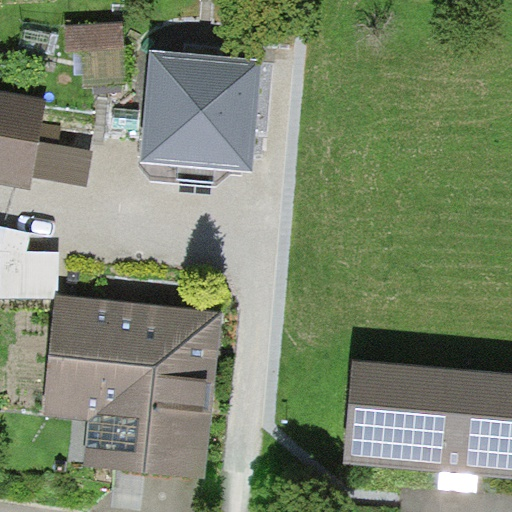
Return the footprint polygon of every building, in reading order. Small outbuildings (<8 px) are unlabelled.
[(125,24),(66,28),(67,56),(126,52),(125,24)] [(253,180),(264,65),(203,60),(151,56),(141,170),(253,180)] [(0,188),(29,194),(32,180),(41,125),(45,102),(0,94),(0,188)] [(94,134),(41,125),(32,180),(85,189),(94,134)] [(10,252),(8,297),(65,298),(66,253),(10,252)] [(221,313),(53,299),(43,418),(85,422),(81,475),(207,485),(221,313)] [(511,380),(355,366),(343,470),(511,486),(511,380)]
